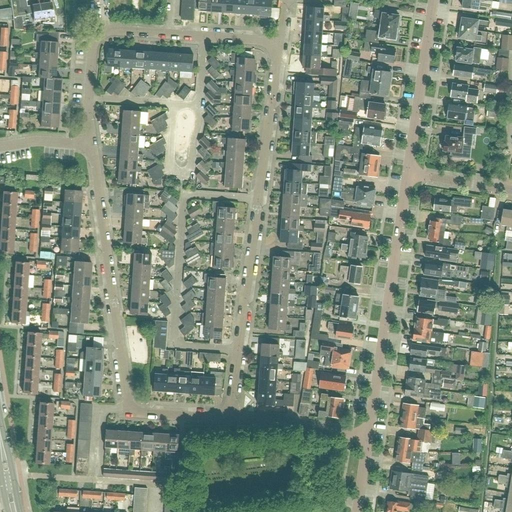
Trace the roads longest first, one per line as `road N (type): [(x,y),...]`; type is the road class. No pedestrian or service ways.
road 1 (residential): [(229,419),(275,48),(108,30),(93,46),(87,97)]
road 2 (residential): [(229,419),(128,412),(91,145)]
road 3 (residential): [(368,436),(407,172)]
road 4 (residential): [(407,172),(432,0)]
road 5 (residential): [(368,436),(229,419)]
